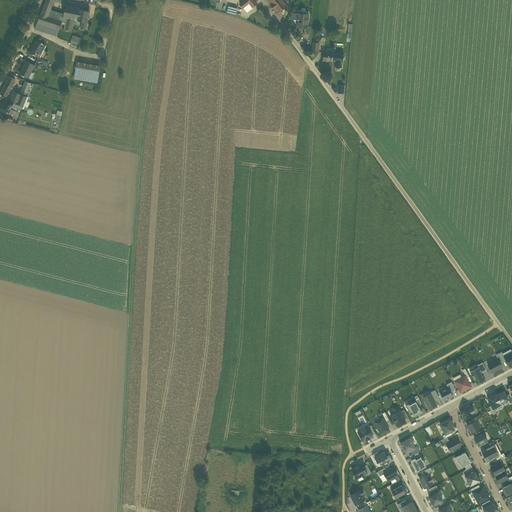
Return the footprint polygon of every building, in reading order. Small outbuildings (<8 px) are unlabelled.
[(51,9),(53,2),(47,0),(46,0),(41,14),(48,16),(51,9)] [(287,5),(282,0),(280,0),(272,7),(274,9),(275,9),(277,12),(279,11),(284,7),(287,5)] [(253,8),(252,7),(249,3),(244,7),(248,12),(253,8)] [(64,14),(63,17),(63,18),(67,18),(66,22),(65,30),(71,31),(74,20),(77,20),(80,9),(80,7),(66,4),(64,14)] [(228,6),(227,12),(236,14),(237,9),(228,6)] [(64,14),(51,9),(48,16),(57,19),(57,17),(60,18),(60,17),(63,17),(64,14)] [(82,21),(87,22),(89,11),(80,9),(77,20),(82,21)] [(305,28),(308,28),(308,26),(309,14),(295,13),(294,19),(299,19),(298,27),(301,27),(305,28)] [(62,21),(57,19),(48,16),(41,14),(37,23),(58,30),(61,24),(62,21)] [(57,36),(58,30),(37,23),(35,28),(57,36)] [(71,41),(79,44),(81,38),(73,36),(71,41)] [(30,53),(38,57),(44,46),(36,41),(30,53)] [(323,60),(332,61),(332,53),(323,52),(323,60)] [(335,53),(332,53),(332,61),(335,61),(334,67),(341,67),(342,62),(343,53),(336,52),(335,53)] [(19,74),(28,78),(28,77),(31,71),(34,65),(26,61),(19,74)] [(74,79),(98,83),(100,66),(77,62),(74,79)] [(9,77),(5,84),(11,88),(15,80),(9,77)] [(21,91),(26,93),(27,93),(27,92),(31,83),(25,81),(25,82),(21,91)] [(6,97),(11,88),(5,84),(0,94),(6,97)] [(23,106),(27,97),(27,96),(25,96),(20,94),(15,91),(14,91),(14,92),(10,101),(14,103),(23,106)] [(9,112),(11,109),(12,107),(13,106),(14,104),(13,103),(10,102),(6,100),(3,107),(2,108),(9,112)] [(498,359),(488,365),(491,372),(502,367),(500,363),(498,359)] [(478,367),(481,373),(486,370),(482,362),(477,365),(478,367)] [(478,367),(470,371),(476,383),(484,379),(481,373),(478,367)] [(462,377),(455,381),(460,392),(471,386),(466,377),(465,375),(462,377)] [(446,384),(448,387),(451,392),(455,389),(451,382),(446,384)] [(439,392),(444,400),(447,398),(447,399),(448,399),(447,398),(449,397),(449,398),(450,398),(449,397),(453,396),(451,392),(448,387),(439,392)] [(435,390),(430,392),(430,393),(434,400),(439,397),(435,390)] [(501,403),(508,399),(506,395),(503,391),(496,394),(501,403)] [(430,393),(423,397),(429,408),(436,405),(434,400),(430,393)] [(503,407),(501,403),(496,394),(495,393),(487,397),(491,405),(493,408),(493,407),(495,411),(503,407)] [(412,402),(407,404),(410,409),(408,410),(410,414),(412,413),(414,417),(422,412),(418,405),(416,400),(412,402)] [(464,409),(460,411),(464,419),(474,413),(473,412),(474,411),(472,407),(471,408),(470,406),(464,409)] [(397,425),(405,421),(404,419),(401,414),(400,411),(399,410),(390,414),(395,422),(397,425)] [(389,430),(383,417),(374,422),(381,434),(389,430)] [(454,429),(449,419),(440,424),(445,434),(451,431),(454,429)] [(471,432),(480,428),(476,420),(474,421),(469,423),(467,425),(471,432)] [(361,430),(358,432),(363,441),(373,436),(372,435),(368,427),(364,428),(361,430)] [(487,441),(483,433),(476,437),(474,438),(478,446),(487,441)] [(447,437),(444,438),(439,441),(442,446),(446,444),(450,442),(447,437)] [(410,438),(400,443),(405,452),(409,450),(415,447),(410,438)] [(460,446),(456,438),(450,442),(446,444),(450,451),(460,446)] [(487,449),(482,452),(483,455),(484,455),(485,457),(485,458),(486,461),(492,458),(492,459),(495,457),(499,455),(497,452),(496,452),(494,448),(495,448),(494,445),(493,445),(490,446),(487,448),(487,449)] [(409,450),(412,455),(418,452),(420,451),(417,446),(415,447),(409,450)] [(379,454),(375,457),(377,462),(379,461),(380,464),(390,459),(388,455),(387,456),(384,452),(379,454)] [(464,465),(470,462),(467,458),(468,457),(465,452),(455,457),(458,462),(461,467),(464,465)] [(416,459),(412,461),(414,464),(413,465),(416,471),(426,466),(424,463),(425,463),(423,459),(422,460),(421,457),(420,457),(416,459)] [(495,464),(490,467),(495,475),(504,470),(505,469),(500,461),(495,464)] [(356,467),(352,469),(357,478),(366,473),(363,466),(362,464),(359,466),(358,465),(355,467),(356,467)] [(384,472),(383,472),(387,479),(388,479),(397,474),(398,474),(394,467),(393,467),(387,471),(384,472)] [(422,471),(425,476),(428,474),(433,471),(430,467),(422,471)] [(464,471),(466,475),(474,471),(472,467),(466,469),(464,471)] [(508,478),(504,470),(495,475),(499,483),(507,478),(508,478)] [(465,475),(468,482),(469,481),(471,485),(480,480),(478,476),(477,477),(474,471),(466,475),(465,475)] [(425,476),(419,479),(424,488),(433,484),(431,480),(432,480),(430,477),(429,477),(428,474),(425,476)] [(391,484),(393,489),(394,488),(394,487),(400,483),(399,480),(397,481),(391,484)] [(391,490),(394,495),(397,494),(398,496),(398,497),(407,492),(402,482),(400,483),(394,487),(394,488),(393,489),(391,490)] [(510,484),(502,488),(507,496),(511,493),(511,482),(511,483),(510,484)] [(428,489),(431,495),(438,491),(439,491),(436,485),(428,489)] [(480,487),(472,492),(475,498),(478,503),(489,497),(483,486),(480,487)] [(351,495),(355,504),(357,503),(365,499),(362,494),(364,493),(362,489),(351,495)] [(431,495),(429,496),(433,505),(443,500),(442,498),(438,491),(431,495)] [(402,507),(404,511),(408,511),(416,508),(412,501),(407,504),(402,507)] [(497,511),(497,510),(495,506),(495,507),(493,503),(492,504),(484,508),(483,508),(485,511),(484,511),(497,511)]
